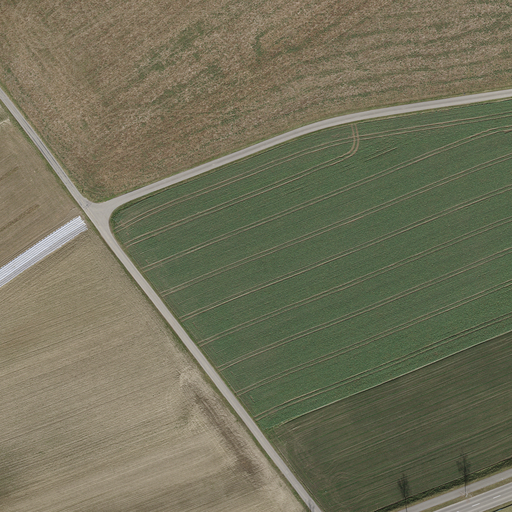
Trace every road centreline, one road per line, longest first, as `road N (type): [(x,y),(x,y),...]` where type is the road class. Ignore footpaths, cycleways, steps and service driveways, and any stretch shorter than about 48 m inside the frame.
road 1 (track): [(317,511),(0,82)]
road 2 (residential): [(94,214),(330,130),(511,93)]
